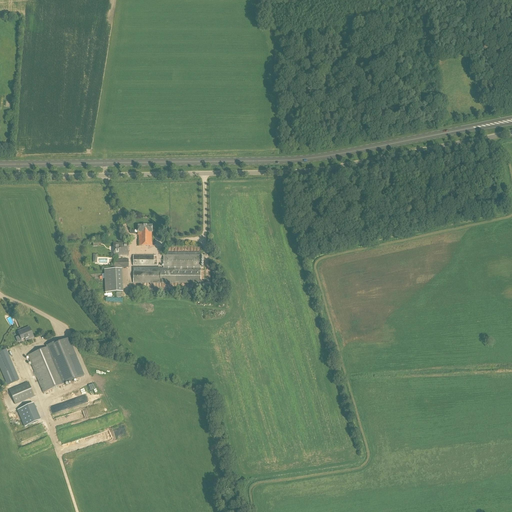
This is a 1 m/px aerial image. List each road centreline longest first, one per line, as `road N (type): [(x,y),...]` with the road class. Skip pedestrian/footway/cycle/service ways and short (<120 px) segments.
road 1 (primary): [(0,164),(295,160),(511,120)]
road 2 (unclassified): [(0,177),(310,171),(511,133)]
road 3 (unknown): [(64,334),(84,384),(38,398),(17,355),(53,340)]
